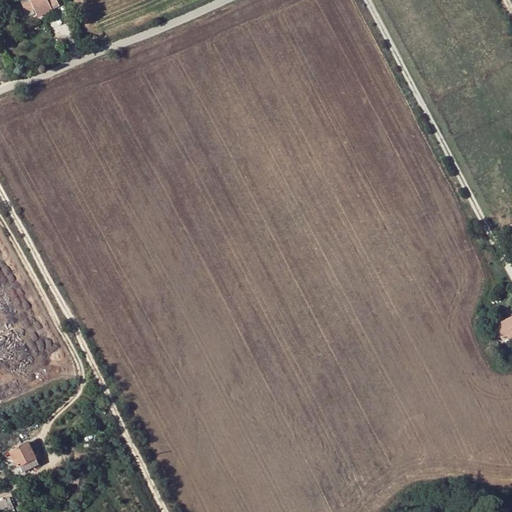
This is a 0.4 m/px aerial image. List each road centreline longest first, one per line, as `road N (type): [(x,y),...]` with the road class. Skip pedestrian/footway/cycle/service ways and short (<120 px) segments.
road 1 (residential): [(166,511),(0,181)]
road 2 (residential): [(364,0),(511,272)]
road 3 (residential): [(0,205),(90,377),(84,401),(60,419)]
road 4 (unclassified): [(0,89),(219,0)]
